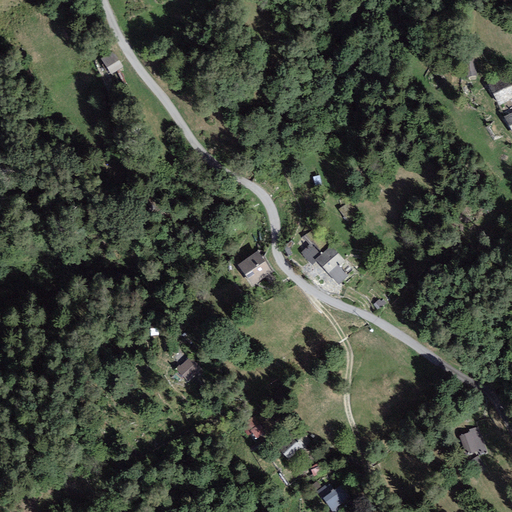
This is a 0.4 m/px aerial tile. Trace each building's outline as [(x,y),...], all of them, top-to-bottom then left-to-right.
[(121,67),(112,55),(102,62),(111,74),(121,67)] [(511,78),(495,88),(505,104),(511,100),(511,78)] [(326,259),(314,245),(304,254),(316,268),(321,263),(326,259)] [(357,271),(336,249),(326,259),(321,263),(342,285),(357,271)] [(261,256),(244,268),(256,285),(273,272),(261,256)] [(477,428),(460,435),(468,456),(485,449),(477,428)] [(280,452),(295,464),(307,449),(292,437),(280,452)] [(321,497),(337,511),(351,497),(335,482),(321,497)]
